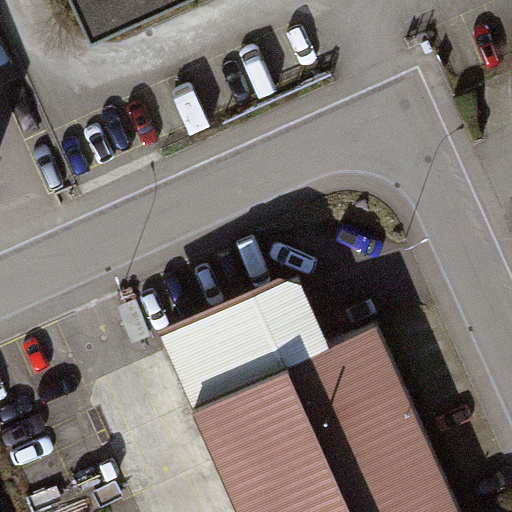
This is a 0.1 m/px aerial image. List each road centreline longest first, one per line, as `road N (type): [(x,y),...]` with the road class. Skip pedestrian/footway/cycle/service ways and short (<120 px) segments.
road 1 (residential): [(0,291),(401,114),(511,362)]
road 2 (unknown): [(62,264),(171,511)]
